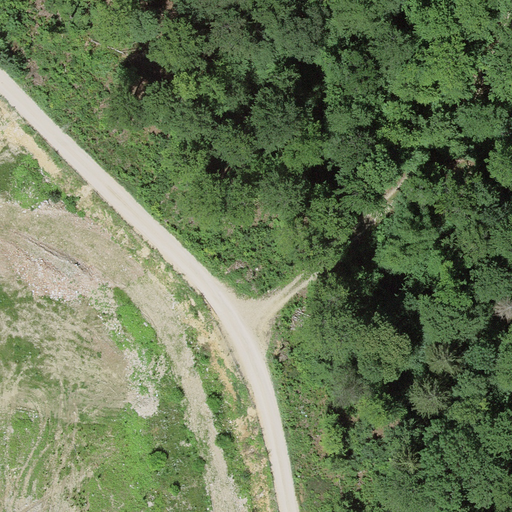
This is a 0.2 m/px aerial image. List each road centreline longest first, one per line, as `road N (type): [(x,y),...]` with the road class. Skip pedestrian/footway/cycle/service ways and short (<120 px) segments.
road 1 (track): [(292,511),(243,326),(85,156),(0,82)]
road 2 (unknown): [(0,120),(0,282)]
